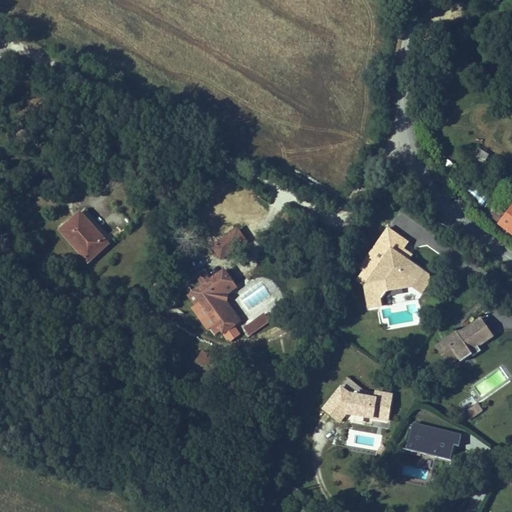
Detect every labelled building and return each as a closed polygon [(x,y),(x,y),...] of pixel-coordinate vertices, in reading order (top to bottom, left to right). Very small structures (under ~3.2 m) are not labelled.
[(488,157),(477,150),(471,161),(482,167),(488,157)] [(468,190),(482,206),(488,200),(474,185),(468,190)] [(493,207),(485,217),(511,237),(511,209),(506,217),(493,207)] [(104,240),(109,236),(85,209),(80,213),(104,240)] [(80,213),(61,231),(88,261),(97,254),(93,250),(104,240),(80,213)] [(377,302),(390,300),(387,286),(411,282),(409,273),(430,287),(438,275),(437,269),(415,254),(419,249),(411,244),(416,237),(396,223),(382,243),(382,249),(378,249),(369,263),(372,265),(364,276),(374,282),(377,302)] [(219,243),(224,250),(230,246),(233,250),(245,241),(237,230),(219,243)] [(93,250),(97,254),(108,244),(104,240),(93,250)] [(214,247),(222,258),(233,250),(230,246),(224,250),(219,243),(214,247)] [(216,324),(212,327),(216,334),(221,331),(223,333),(235,325),(217,300),(218,299),(219,294),(218,292),(233,282),(224,270),(194,292),(200,301),(216,324)] [(195,305),(200,301),(194,292),(189,296),(195,305)] [(245,329),(250,336),(270,322),(265,314),(245,329)] [(505,336),(493,319),(478,330),(480,333),(473,337),(470,333),(450,347),(462,365),(471,358),(472,360),(483,353),(486,357),(494,351),(490,346),(505,336)] [(213,366),(216,361),(210,358),(211,356),(202,352),(198,360),(207,365),(207,363),(213,366)] [(375,391),(348,387),(341,381),(321,406),(340,421),(348,411),(354,412),(352,421),(363,422),(364,413),(370,414),(370,416),(388,419),(393,390),(375,387),(375,391)] [(491,407),(485,399),(476,405),(482,414),(491,407)] [(462,431),(413,420),(408,446),(452,456),(456,440),(460,441),(462,431)]
